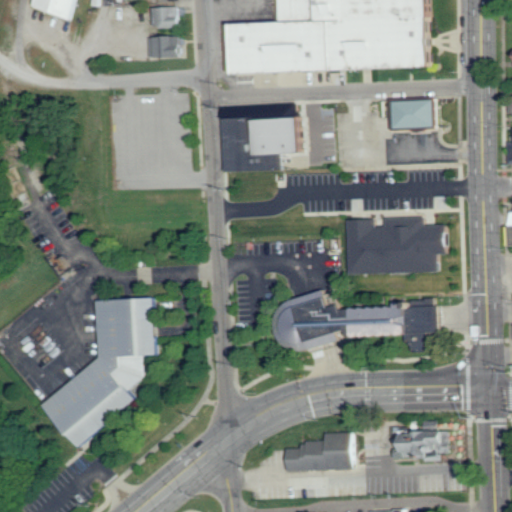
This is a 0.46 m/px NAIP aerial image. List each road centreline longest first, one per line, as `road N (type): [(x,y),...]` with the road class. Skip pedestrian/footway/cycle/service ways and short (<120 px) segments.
road 1 (residential): [(234,511),(205,0)]
road 2 (secondary): [(483,0),(491,394)]
road 3 (secondary): [(143,511),(230,440),(285,407),(340,393),(491,394)]
